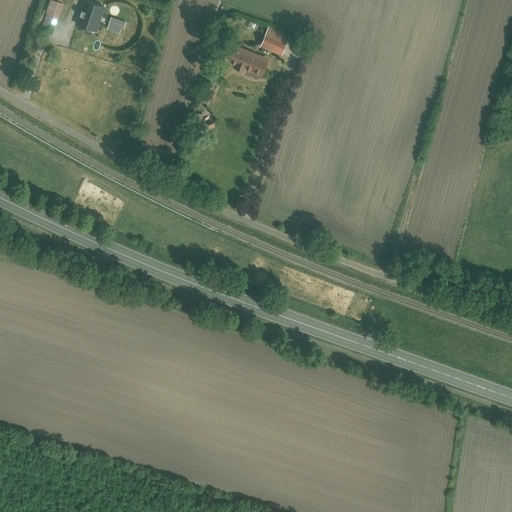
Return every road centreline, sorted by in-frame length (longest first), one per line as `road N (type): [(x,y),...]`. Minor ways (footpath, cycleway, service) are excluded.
road 1 (residential): [(0,91),(142,174),(511,319)]
road 2 (primary): [(511,395),(257,309),(0,196)]
